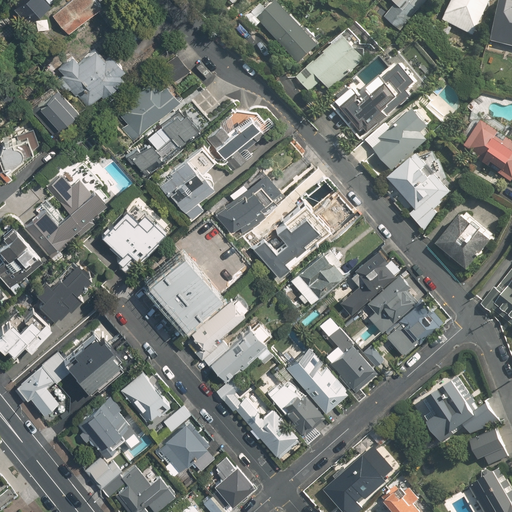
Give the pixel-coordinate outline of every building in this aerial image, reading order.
[(20,0),(13,6),(28,22),(52,0),(20,0)] [(100,3),(97,0),(69,0),(53,14),(67,31),(100,3)] [(321,44),(283,0),(276,0),(258,16),(299,63),(321,44)] [(388,17),(403,29),(426,0),(394,0),(399,3),(388,17)] [(454,0),(445,21),(475,36),(492,0),(454,0)] [(511,44),(511,0),(504,0),(493,39),(511,44)] [(14,20),(3,24),(9,37),(19,33),(14,20)] [(333,90),(375,53),(352,27),(297,74),(311,91),(324,80),(333,90)] [(59,80),(68,90),(71,88),(76,94),(80,91),(90,103),(102,92),(105,96),(126,78),(120,71),(124,67),(110,51),(104,56),(95,46),(79,61),(73,54),(57,68),(64,76),(59,80)] [(191,70),(176,52),(163,62),(178,80),(191,70)] [(369,86),(364,80),(338,101),(362,131),(412,91),(408,87),(419,78),(404,58),(369,86)] [(136,140),(180,99),(165,83),(162,86),(152,75),(116,109),(129,123),(125,127),(136,140)] [(77,113),(56,89),(33,110),(54,134),(77,113)] [(437,94),(427,107),(446,123),(457,110),(437,94)] [(393,126),(390,122),(362,145),(370,153),(377,147),(394,168),(431,138),(425,130),(431,126),(413,104),(397,117),(400,120),(393,126)] [(169,135),(179,145),(200,126),(182,106),(161,125),(169,135)] [(247,147),(264,132),(250,116),(239,126),(230,116),(207,137),(235,167),(252,152),(247,147)] [(511,134),(490,119),(469,149),(511,178),(511,134)] [(23,153),(32,150),(39,144),(34,125),(5,133),(7,141),(0,142),(0,174),(7,181),(12,176),(9,172),(25,155),(23,153)] [(157,146),(164,140),(155,129),(147,135),(151,140),(141,148),(137,144),(128,153),(147,174),(166,156),(157,146)] [(460,190),(432,155),(428,158),(422,151),(391,176),(418,210),(413,214),(424,227),(442,212),(439,207),(460,190)] [(189,154),(186,157),(159,180),(192,219),(205,208),(197,199),(215,184),(204,171),(189,154)] [(265,166),(214,210),(230,228),(236,223),(241,228),(276,198),(271,191),(280,184),(265,166)] [(63,172),(49,185),(71,209),(56,222),(69,236),(106,201),(97,191),(93,194),(79,178),(73,183),(63,172)] [(116,258),(127,268),(138,256),(140,259),(162,236),(159,233),(168,224),(137,194),(101,232),(122,252),(116,258)] [(279,274),(290,264),(286,261),(309,241),(305,237),(319,225),(305,208),(290,222),(286,218),(275,228),(286,240),(277,248),(264,234),(253,245),(279,274)] [(41,211),(26,224),(49,250),(64,237),(41,211)] [(498,239),(468,213),(439,245),(469,271),(498,239)] [(0,243),(0,252),(16,271),(22,266),(27,271),(42,258),(14,225),(7,231),(10,234),(0,243)] [(340,259),(328,245),(290,278),(301,291),(298,293),(305,301),(308,298),(311,302),(346,273),(336,262),(340,259)] [(393,266),(397,262),(388,251),(383,255),(374,245),(352,264),(355,268),(349,273),(357,281),(339,297),(350,310),(364,298),(396,269),(393,266)] [(218,289),(183,250),(148,281),(183,320),(218,289)] [(81,296),(76,291),(92,275),(78,260),(61,276),(60,274),(51,283),(47,279),(35,290),(43,298),(40,301),(54,316),(58,313),(60,314),(69,305),(70,307),(81,296)] [(396,269),(364,298),(372,307),(365,314),(378,329),(418,294),(396,269)] [(511,312),(511,276),(503,286),(497,281),(482,299),(495,310),(501,303),(511,312)] [(378,329),(401,355),(423,336),(418,330),(436,314),(418,294),(378,329)] [(195,326),(191,330),(195,334),(190,338),(203,354),(218,341),(213,336),(241,313),(228,298),(208,315),(205,312),(192,323),(195,326)] [(10,316),(0,325),(0,341),(4,346),(8,343),(16,351),(25,343),(31,349),(52,327),(44,319),(41,323),(30,312),(25,317),(20,311),(12,319),(10,316)] [(374,365),(383,357),(369,341),(360,349),(336,321),(323,332),(340,352),(330,361),(356,391),(379,370),(374,365)] [(203,354),(225,380),(257,353),(264,362),(275,352),(252,325),(237,338),(239,341),(232,347),(224,336),(218,341),(203,354)] [(66,360),(90,389),(97,383),(99,385),(123,364),(112,352),(116,348),(104,334),(100,338),(93,329),(73,347),(77,352),(66,360)] [(349,389),(309,343),(303,349),(296,341),(280,355),(327,409),(349,389)] [(42,363),(17,384),(28,397),(31,394),(45,411),(64,396),(54,384),(52,381),(55,378),(57,381),(73,369),(57,350),(42,363)] [(262,381),(283,405),(303,427),(298,431),(306,441),(319,430),(312,422),(324,411),(302,388),(299,391),(288,379),(293,374),(282,362),(262,381)] [(476,364),(468,370),(482,390),(490,384),(476,364)] [(150,378),(142,370),(121,387),(146,417),(156,408),(160,412),(170,403),(162,392),(165,390),(153,376),(150,378)] [(461,373),(428,395),(439,411),(430,416),(442,439),(470,421),(475,429),(502,419),(490,399),(481,404),(461,373)] [(258,405),(246,391),(240,397),(234,391),(240,384),(232,375),(218,389),(278,453),(298,434),(273,407),(266,413),(258,405)] [(124,455),(146,435),(109,392),(84,415),(91,423),(80,432),(95,448),(100,444),(108,453),(115,446),(124,455)] [(183,403),(168,416),(165,419),(168,422),(173,427),(190,411),(183,403)] [(207,447),(209,445),(188,421),(155,450),(176,474),(193,459),(201,468),(214,456),(207,447)] [(511,450),(502,426),(474,437),(482,457),(487,455),(491,464),(511,455),(511,450)] [(332,511),(355,511),(393,478),(389,473),(398,465),(376,442),(327,486),(343,503),(332,511)] [(119,473),(124,469),(113,457),(108,461),(101,452),(84,466),(108,493),(124,480),(119,473)] [(247,490),(255,483),(237,463),(234,466),(225,455),(212,466),(221,477),(215,483),(218,487),(203,500),(213,511),(228,511),(229,511),(226,508),(241,496),(243,498),(249,493),(247,490)] [(146,511),(149,510),(144,503),(148,500),(156,510),(176,494),(161,473),(150,481),(136,463),(122,474),(127,481),(114,491),(130,511),(146,511)] [(511,511),(511,478),(504,464),(472,482),(489,511),(511,511)] [(0,507),(14,496),(0,479),(0,507)] [(414,504),(420,499),(408,484),(402,489),(398,484),(381,498),(391,510),(389,511),(420,511),(421,511),(414,504)] [(203,511),(194,499),(177,511),(203,511)]
